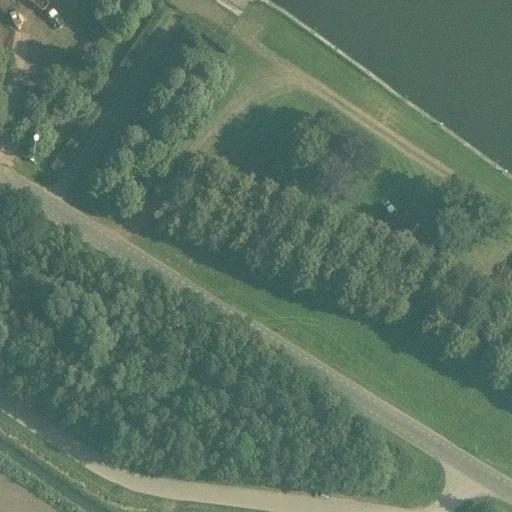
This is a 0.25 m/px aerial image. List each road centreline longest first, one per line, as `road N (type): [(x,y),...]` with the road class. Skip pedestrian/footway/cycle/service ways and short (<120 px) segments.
road 1 (unclassified): [(473,468),(0,176)]
road 2 (unclassified): [(0,403),(117,479),(336,511)]
